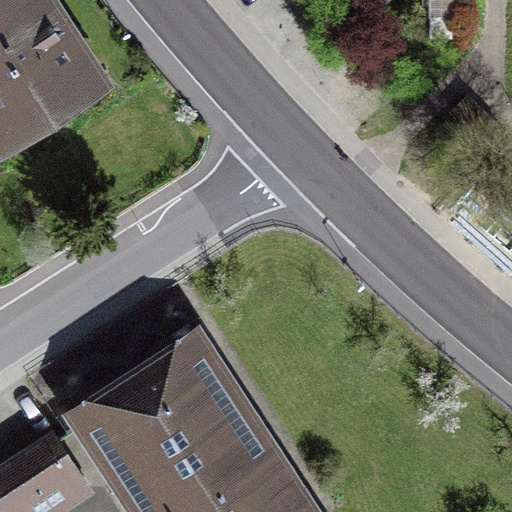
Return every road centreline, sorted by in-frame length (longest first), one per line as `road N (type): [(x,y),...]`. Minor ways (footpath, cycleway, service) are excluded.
road 1 (residential): [(298,150),(0,343)]
road 2 (tertiary): [(298,150),(511,344)]
road 3 (tertiary): [(163,0),(298,150)]
